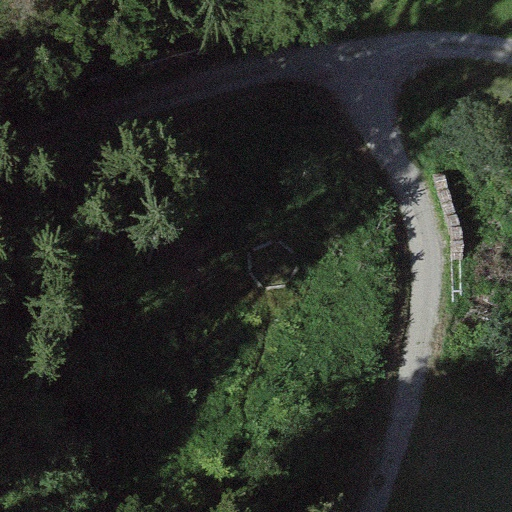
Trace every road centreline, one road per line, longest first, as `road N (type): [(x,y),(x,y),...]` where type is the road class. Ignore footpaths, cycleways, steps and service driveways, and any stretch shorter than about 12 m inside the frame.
road 1 (track): [(369,511),(428,276),(406,180),(357,53)]
road 2 (track): [(357,53),(181,91),(0,149)]
road 3 (track): [(357,53),(455,39),(511,49)]
